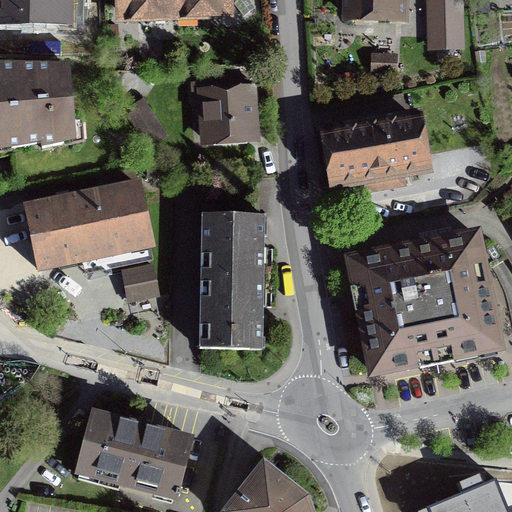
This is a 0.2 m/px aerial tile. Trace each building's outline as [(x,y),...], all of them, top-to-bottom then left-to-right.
[(226,0),(105,0),(105,30),(227,30),(226,0)] [(415,0),(347,0),(348,25),(415,24),(415,0)] [(460,47),(458,0),(430,0),(433,48),(460,47)] [(394,78),(395,59),(369,58),(368,77),(394,78)] [(68,66),(0,66),(0,158),(74,144),(68,66)] [(256,146),(253,87),(192,91),(195,149),(256,146)] [(422,107),(318,125),(328,183),(432,165),(422,107)] [(138,186),(28,209),(39,270),(81,262),(84,271),(152,256),(138,186)] [(200,214),(200,277),(268,277),(267,213),(200,214)] [(500,347),(476,234),(351,261),(375,374),(500,347)] [(123,267),(128,294),(158,288),(152,261),(123,267)] [(269,350),(268,277),(200,277),(201,351),(269,350)] [(144,428),(95,416),(80,475),(176,499),(191,440),(144,428)] [(445,465),(398,484),(392,495),(399,511),(411,511),(456,496),(462,511),(483,511),(468,468),(445,465)] [(230,511),(308,511),(304,500),(265,469),(230,511)] [(462,511),(456,496),(411,511),(462,511)]
